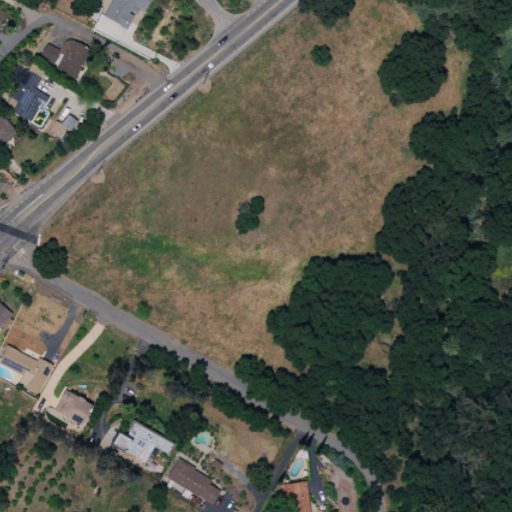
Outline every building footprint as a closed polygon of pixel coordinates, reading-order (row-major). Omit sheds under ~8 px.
[(144,13),(149,0),(111,0),(103,19),(127,30),(136,10),(144,13)] [(59,51),(46,44),(38,59),(74,78),(88,50),(66,38),(59,51)] [(34,91),(44,70),(32,65),(22,85),(18,83),(10,101),(16,104),(11,114),(29,122),(37,106),(43,109),(48,97),(34,91)] [(0,145),(14,137),(0,114),(0,145)] [(54,121),(47,136),(58,141),(64,129),(72,132),(77,121),(66,116),(62,125),(54,121)] [(0,327),(11,315),(0,305),(0,327)] [(0,358),(0,364),(22,375),(17,385),(38,395),(51,365),(37,359),(37,361),(5,347),(0,358)] [(91,405),(67,393),(57,414),(81,426),(91,405)] [(171,444),(132,423),(125,438),(117,434),(110,446),(144,464),(152,448),(166,455),(171,444)] [(219,491),(207,485),(210,480),(176,461),(166,479),(211,505),(219,491)] [(309,511),(306,482),(283,485),(286,511),(309,511)]
